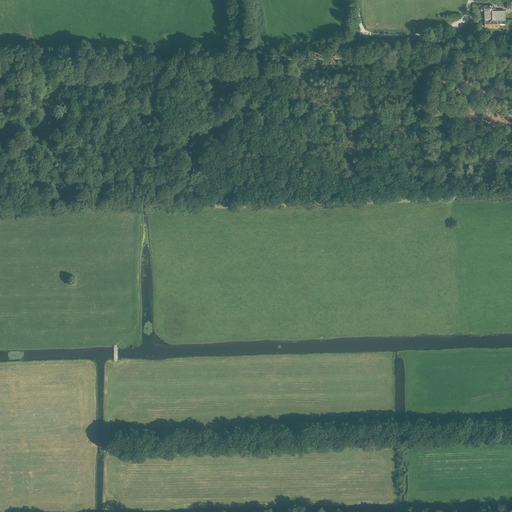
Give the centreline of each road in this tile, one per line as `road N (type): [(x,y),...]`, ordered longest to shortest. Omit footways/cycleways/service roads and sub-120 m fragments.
road 1 (track): [(511,427),(93,443)]
road 2 (track): [(511,198),(140,212)]
